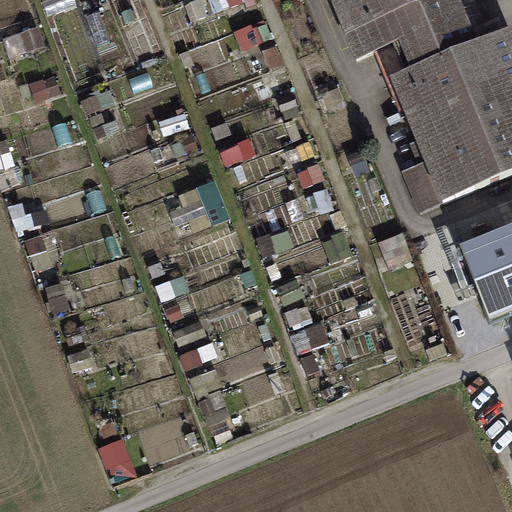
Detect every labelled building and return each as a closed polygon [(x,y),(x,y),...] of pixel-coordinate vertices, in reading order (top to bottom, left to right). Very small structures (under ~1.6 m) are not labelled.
[(337,0),(361,52),(395,37),(415,80),(402,86),(436,161),(403,176),(423,221),(511,181),(511,37),(485,49),(463,0),(337,0)] [(301,171),(306,185),(326,177),(321,164),(301,171)] [(177,224),(196,220),(197,228),(231,221),(223,185),(171,197),(177,224)] [(511,232),(462,252),(491,324),(511,315),(511,232)] [(295,332),(302,351),(331,341),(324,322),(295,332)] [(113,481),(139,474),(129,438),(103,445),(113,481)]
